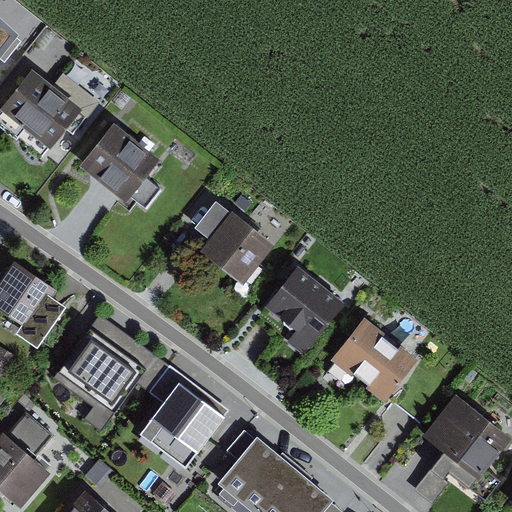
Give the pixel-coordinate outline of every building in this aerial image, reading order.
[(0,17),(0,49),(16,31),(0,17)] [(42,61),(8,104),(54,140),(88,97),(42,61)] [(120,117),(85,159),(132,197),(167,155),(120,117)] [(237,204),(209,245),(248,271),(276,231),(237,204)] [(61,284),(22,258),(0,290),(0,292),(37,318),(61,284)] [(289,277),(263,309),(305,344),(332,312),(289,277)] [(370,313),(342,349),(395,391),(424,354),(370,313)] [(144,341),(106,317),(79,359),(117,384),(144,341)] [(189,375),(161,412),(199,441),(227,404),(189,375)] [(511,423),(464,385),(433,424),(487,467),(511,435),(511,423)] [(5,426),(0,431),(0,476),(25,497),(52,465),(5,426)] [(221,485),(253,511),(259,511),(292,473),(257,443),(221,485)] [(259,511),(319,511),(328,502),(292,473),(259,511)] [(119,511),(89,488),(69,511),(119,511)]
